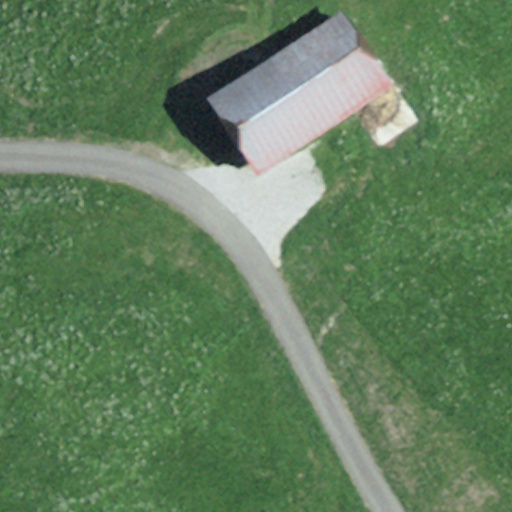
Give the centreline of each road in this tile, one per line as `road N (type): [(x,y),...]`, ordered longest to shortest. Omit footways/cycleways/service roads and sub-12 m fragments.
road 1 (track): [(0,157),(99,162),(211,204),(259,261)]
road 2 (track): [(407,511),(259,261)]
